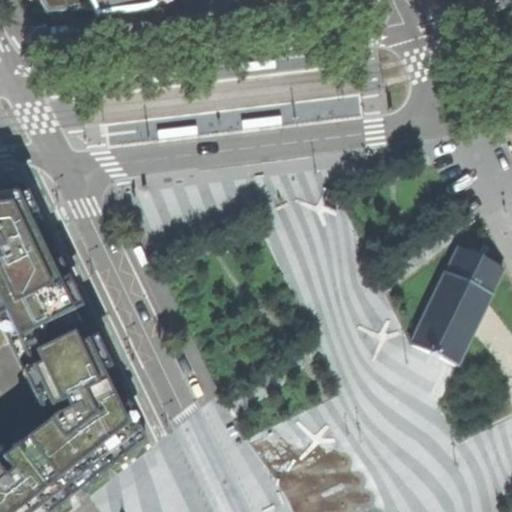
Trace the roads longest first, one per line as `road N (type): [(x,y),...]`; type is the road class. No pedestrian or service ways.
road 1 (residential): [(233,511),(57,161)]
road 2 (residential): [(57,161),(108,165),(431,127)]
